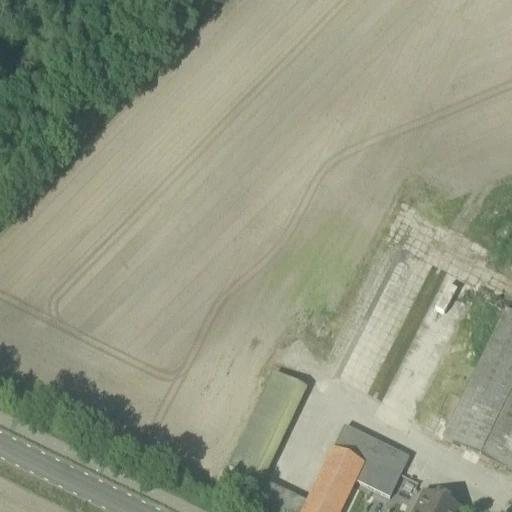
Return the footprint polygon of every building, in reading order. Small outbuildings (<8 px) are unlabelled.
[(443,440),(511,474),(511,314),(506,311),(443,440)] [(266,483),(305,386),(275,374),(236,471),(266,483)] [(397,484),(333,452),(325,468),(356,482),(390,499),(397,484)] [(341,511),(356,482),(325,468),(303,511),(341,511)] [(455,511),(422,496),(414,511),(455,511)]
